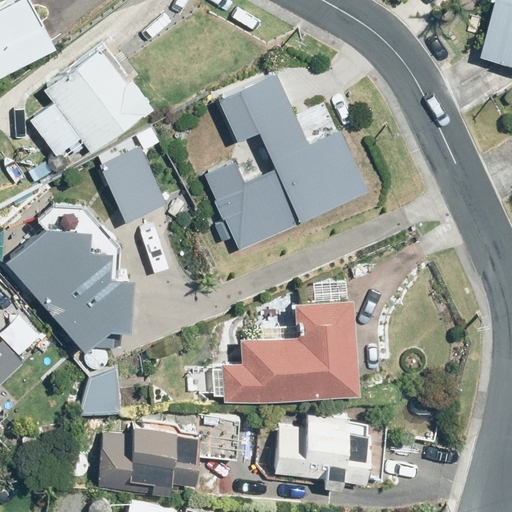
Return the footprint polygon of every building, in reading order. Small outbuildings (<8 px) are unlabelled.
[(0,69),(2,72),(60,41),(49,20),(47,21),(35,0),(9,0),(0,5),(0,69)] [(511,0),(490,0),(477,55),(511,63),(511,0)] [(56,98),(33,116),(59,152),(82,134),(94,149),(155,103),(135,76),(132,78),(106,42),(47,86),(56,98)] [(133,166),(104,177),(124,225),(171,205),(178,220),(193,215),(189,206),(236,186),(233,178),(246,173),(226,125),(200,136),(192,118),(124,146),(133,166)] [(95,157),(103,172),(118,164),(110,148),(95,157)] [(32,174),(13,184),(19,196),(39,186),(32,174)] [(48,223),(11,257),(90,345),(116,322),(138,323),(141,272),(119,270),(121,239),(88,202),(55,200),(40,214),(48,223)] [(246,359),(226,360),(226,365),(215,366),(217,391),(228,391),(228,397),(365,388),(358,293),(349,294),(348,277),(315,278),(316,296),(299,297),(301,330),(244,334),(246,359)] [(4,331),(30,360),(51,341),(26,312),(4,331)] [(91,382),(82,412),(123,409),(120,364),(91,372),(91,382)] [(280,422),(277,470),(330,473),(329,484),(348,485),(348,477),(371,478),(371,475),(385,476),(388,418),(354,416),(354,412),(311,409),(313,424),(280,422)] [(101,482),(175,489),(176,478),(202,481),(205,450),(237,454),(240,416),(197,412),(191,417),(182,416),(179,419),(145,416),(144,421),(138,421),(137,431),(106,428),(101,482)] [(79,511),(82,504),(59,496),(53,511),(79,511)] [(224,511),(190,505),(189,508),(134,496),(130,511),(224,511)]
